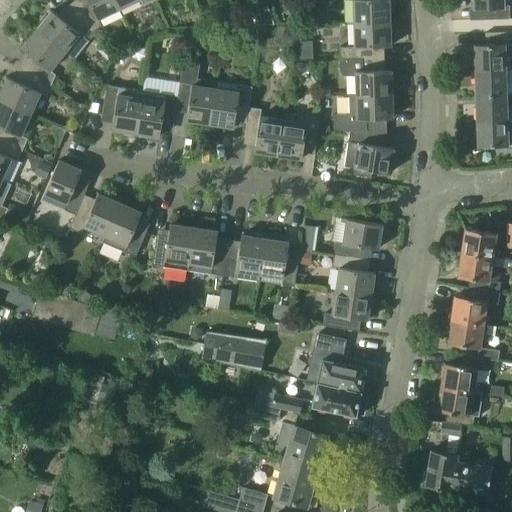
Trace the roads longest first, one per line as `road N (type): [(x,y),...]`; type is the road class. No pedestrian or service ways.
road 1 (residential): [(428,196),(376,198),(90,152)]
road 2 (residential): [(381,511),(378,488),(428,196)]
road 3 (residential): [(428,196),(428,0)]
